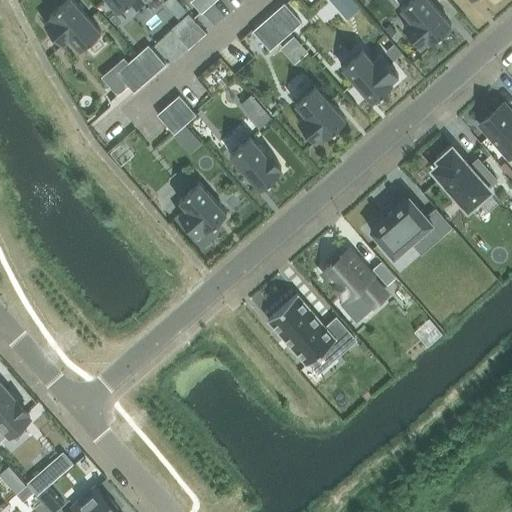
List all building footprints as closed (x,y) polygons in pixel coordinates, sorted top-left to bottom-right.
[(101,31),(81,9),(73,0),(67,0),(50,15),(52,17),(45,23),(63,44),(70,38),(80,49),(101,31)] [(108,0),(118,11),(130,0),(108,0)] [(192,0),(192,1),(202,12),(214,0),(192,0)] [(329,0),(337,8),(346,0),(329,0)] [(451,24),(430,0),(409,0),(401,8),(411,19),(403,26),(422,47),(429,40),(431,42),(451,24)] [(269,17),(286,36),(302,22),(284,3),(269,17)] [(270,50),(286,36),(269,17),(253,30),(270,50)] [(394,44),(386,52),(393,61),(402,53),(394,44)] [(133,58),(150,78),(166,64),(148,45),(133,58)] [(372,101),(393,83),(391,81),(398,75),(380,54),(373,60),(363,49),(342,67),(372,101)] [(134,92),(150,78),(133,58),(117,72),(134,92)] [(325,137),(341,123),(346,119),(316,85),(295,103),(305,114),(298,121),(316,142),(323,135),(325,137)] [(241,103),(251,115),(262,105),(252,94),(241,103)] [(196,114),(179,95),(168,105),(185,124),(196,114)] [(511,112),(503,102),(479,124),(509,157),(511,154),(511,112)] [(168,105),(157,114),(174,134),(185,124),(168,105)] [(281,167),(272,156),(268,152),(266,154),(251,136),(230,154),(260,189),(261,188),(281,171),(279,169),(281,167)] [(471,169),(452,147),(439,159),(441,162),(434,169),(447,184),(444,187),(456,200),(459,197),(468,208),(489,189),(488,188),(497,180),(480,161),(471,169)] [(227,213),(207,190),(200,182),(179,200),(186,208),(179,214),(197,235),(204,229),(206,231),(206,230),(227,213)] [(371,229),(370,229),(394,257),(432,223),(443,235),(453,227),(436,207),(427,215),(409,195),(371,229)] [(323,271),(335,284),(334,285),(342,295),(343,294),(347,299),(340,305),(355,321),(372,307),(366,301),(381,289),(371,278),(372,277),(355,256),(348,249),(323,271)] [(385,285),(394,278),(379,262),(371,269),(385,285)] [(297,293),(268,319),(307,364),(326,347),(335,357),(356,339),(336,317),(326,326),(297,293)] [(0,429),(3,426),(9,433),(30,415),(27,413),(28,412),(16,399),(16,400),(0,381),(0,429)] [(3,426),(0,429),(0,441),(9,433),(3,426)] [(64,453),(51,464),(61,475),(74,464),(64,453)] [(0,474),(17,494),(27,484),(9,464),(0,472),(0,474)] [(48,487),(38,475),(28,484),(38,496),(48,487)] [(33,492),(27,484),(17,494),(23,501),(33,492)] [(76,509),(72,511),(116,511),(115,510),(118,507),(107,495),(104,498),(95,487),(73,507),(76,509)]
